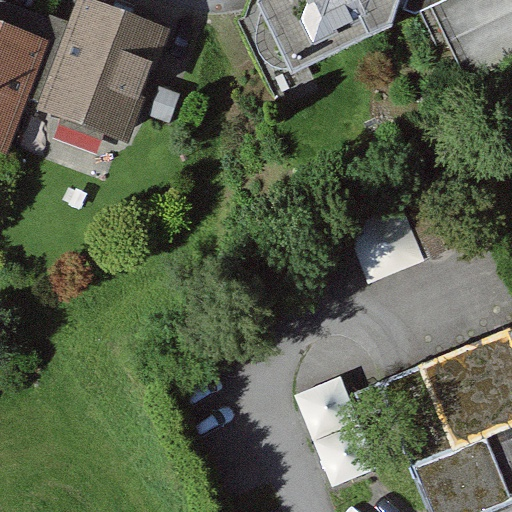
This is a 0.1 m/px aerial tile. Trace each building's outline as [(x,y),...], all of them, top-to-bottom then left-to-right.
[(172,35),(80,0),(39,111),(131,145),(172,35)] [(265,0),(302,70),(437,0),(265,0)] [(52,43),(0,24),(0,152),(10,157),(52,43)] [(511,511),(511,342),(378,396),(424,511),(511,511)] [(300,392),(336,484),(382,466),(346,374),(300,392)]
